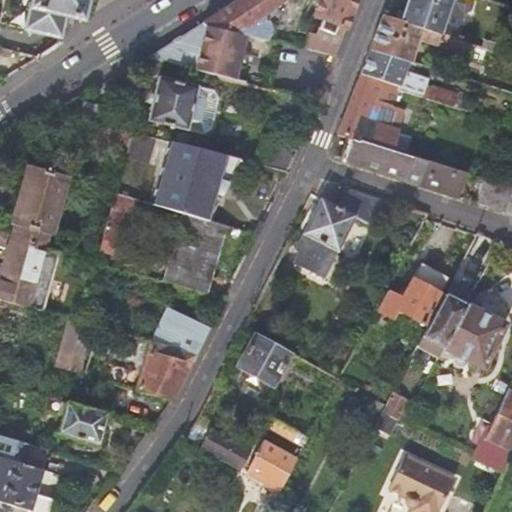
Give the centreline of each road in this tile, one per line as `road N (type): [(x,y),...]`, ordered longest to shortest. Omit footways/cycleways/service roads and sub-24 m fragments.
road 1 (residential): [(108,511),(190,400),(308,166)]
road 2 (residential): [(511,233),(308,166)]
road 3 (secondary): [(0,113),(177,0)]
road 4 (residential): [(308,166),(379,0)]
